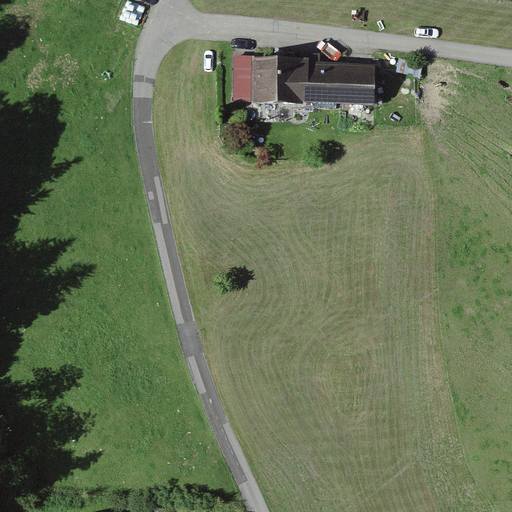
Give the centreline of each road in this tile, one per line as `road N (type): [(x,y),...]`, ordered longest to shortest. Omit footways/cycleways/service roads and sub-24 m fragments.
road 1 (unclassified): [(260,511),(201,378),(148,162),(150,48),(172,20)]
road 2 (residential): [(511,57),(172,20)]
